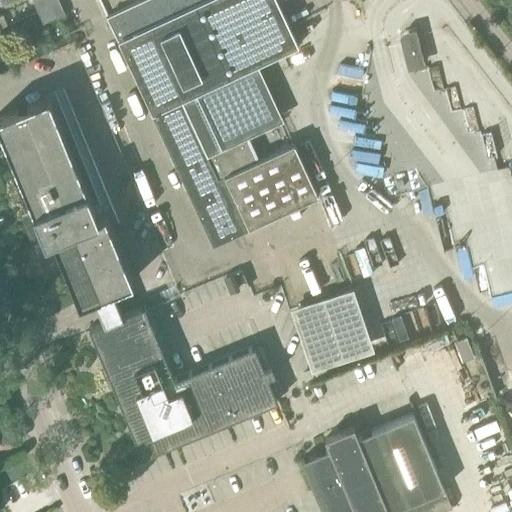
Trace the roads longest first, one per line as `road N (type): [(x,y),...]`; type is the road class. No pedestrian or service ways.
road 1 (unknown): [(0,92),(47,71),(75,87),(135,271),(112,292),(11,339)]
road 2 (residential): [(78,511),(0,313)]
